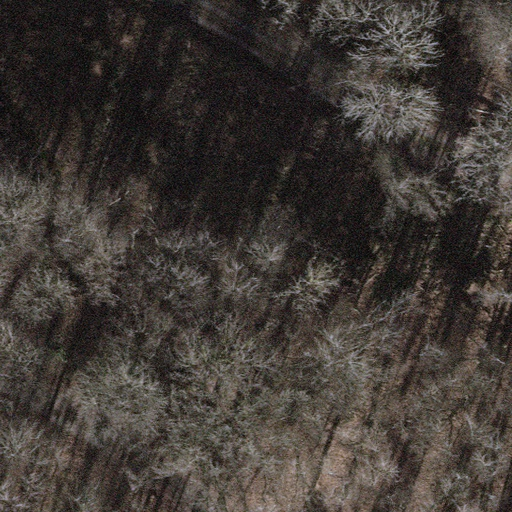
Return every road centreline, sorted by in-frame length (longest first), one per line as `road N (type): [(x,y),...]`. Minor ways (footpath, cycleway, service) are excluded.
road 1 (track): [(511,156),(433,137),(178,0)]
road 2 (track): [(0,377),(239,511)]
